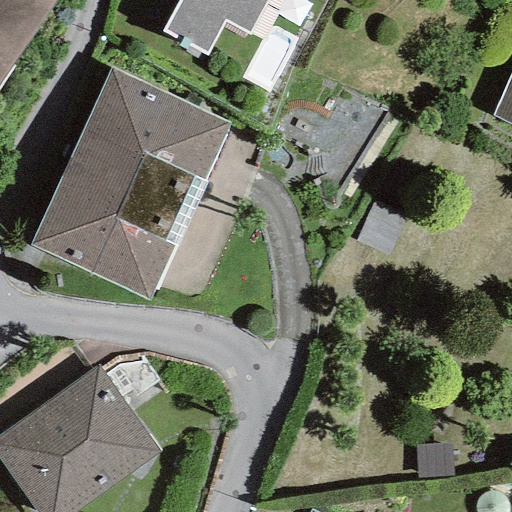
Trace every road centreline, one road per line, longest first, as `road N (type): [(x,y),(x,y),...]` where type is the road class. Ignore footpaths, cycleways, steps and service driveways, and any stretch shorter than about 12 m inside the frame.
road 1 (residential): [(229,511),(267,386),(194,336),(0,313)]
road 2 (residential): [(0,218),(82,0)]
